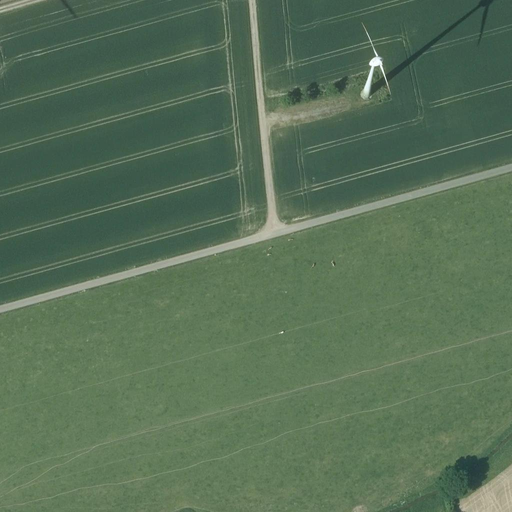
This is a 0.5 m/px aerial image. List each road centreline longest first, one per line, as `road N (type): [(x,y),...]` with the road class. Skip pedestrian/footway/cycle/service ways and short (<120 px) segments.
road 1 (unclassified): [(511,158),(0,302)]
road 2 (track): [(250,0),(268,226)]
